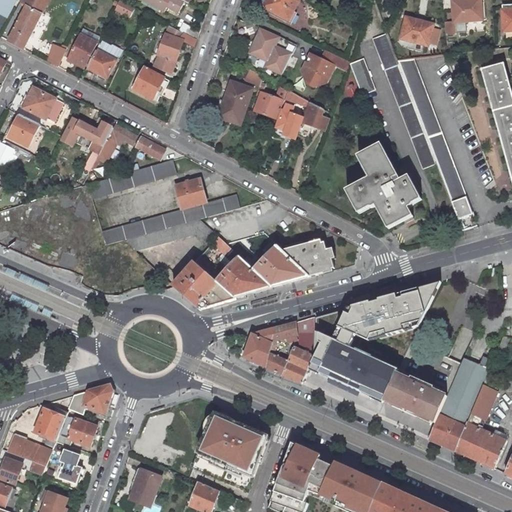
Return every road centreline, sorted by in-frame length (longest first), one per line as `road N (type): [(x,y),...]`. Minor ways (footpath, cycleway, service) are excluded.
road 1 (primary): [(511,493),(193,347)]
road 2 (residential): [(390,275),(374,244),(179,137)]
road 3 (primary): [(287,419),(497,511)]
road 4 (tertiary): [(192,335),(390,275)]
road 5 (residential): [(179,137),(25,58)]
road 6 (residential): [(179,137),(229,0)]
road 7 (primary): [(121,314),(0,258)]
road 8 (residential): [(139,388),(93,511)]
road 9 (tertiary): [(390,275),(506,241)]
